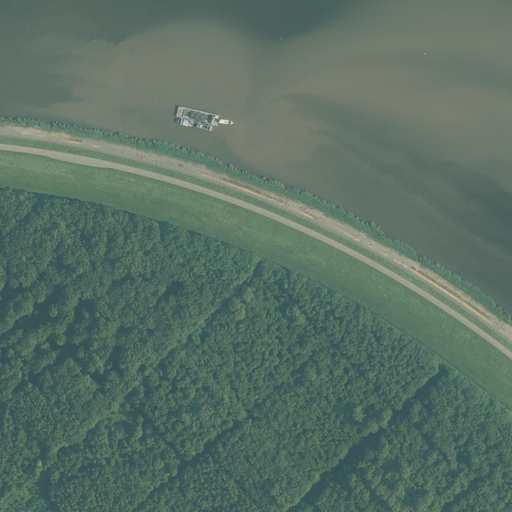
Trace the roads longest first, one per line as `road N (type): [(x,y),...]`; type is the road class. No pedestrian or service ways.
road 1 (tertiary): [(0,146),(143,172),(268,213),(404,281),(511,356)]
road 2 (track): [(130,511),(250,402)]
